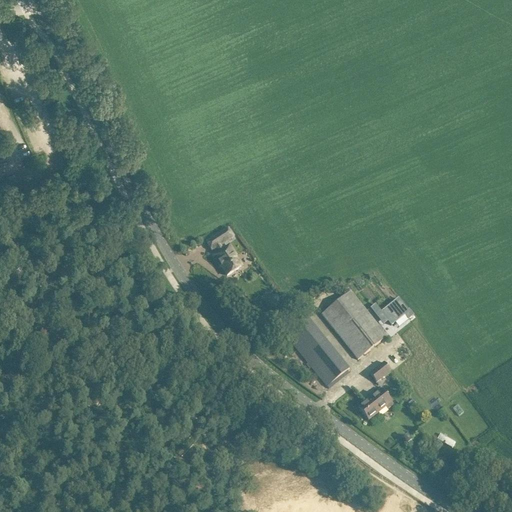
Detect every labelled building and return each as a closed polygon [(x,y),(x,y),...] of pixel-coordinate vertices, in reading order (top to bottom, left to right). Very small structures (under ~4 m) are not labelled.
[(216,249),(219,253),(218,254),(220,257),(215,260),(220,268),(221,268),(227,277),(241,268),(235,257),(236,257),(229,247),(223,251),(220,246),(233,238),(227,230),(206,243),(212,252),(216,249)] [(321,316),(358,361),(387,338),(350,293),(321,316)] [(375,306),(370,310),(374,315),(378,311),(375,306)] [(381,322),(391,334),(408,321),(398,308),(384,318),(381,314),(376,317),(380,323),(381,322)] [(307,317),(292,329),(285,335),(329,390),(348,374),(347,372),(350,370),(307,317)] [(391,372),(385,364),(371,375),(377,383),(391,372)] [(388,410),(393,406),(381,390),(358,408),(368,422),(386,408),(388,410)]
